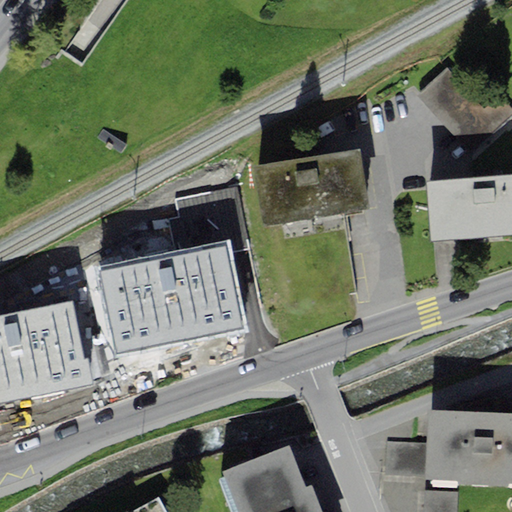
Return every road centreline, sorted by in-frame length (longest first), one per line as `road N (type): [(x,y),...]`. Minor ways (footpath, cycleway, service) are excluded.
road 1 (primary): [(311,353),(0,461)]
road 2 (primary): [(511,286),(311,353)]
road 3 (residential): [(343,444),(511,373)]
